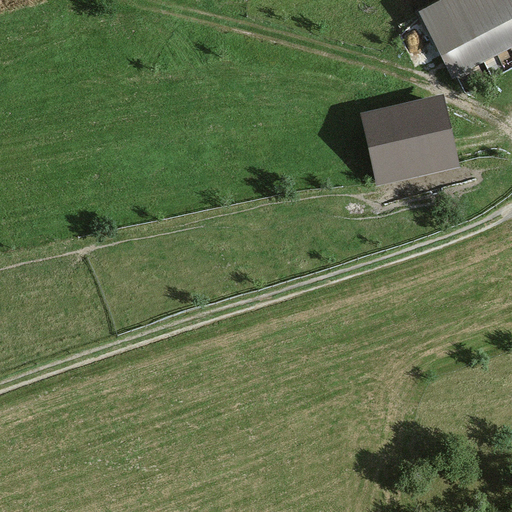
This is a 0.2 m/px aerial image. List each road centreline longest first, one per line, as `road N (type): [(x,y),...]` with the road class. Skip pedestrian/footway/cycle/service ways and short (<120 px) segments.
road 1 (track): [(511,210),(0,387)]
road 2 (track): [(146,0),(429,83),(511,128)]
